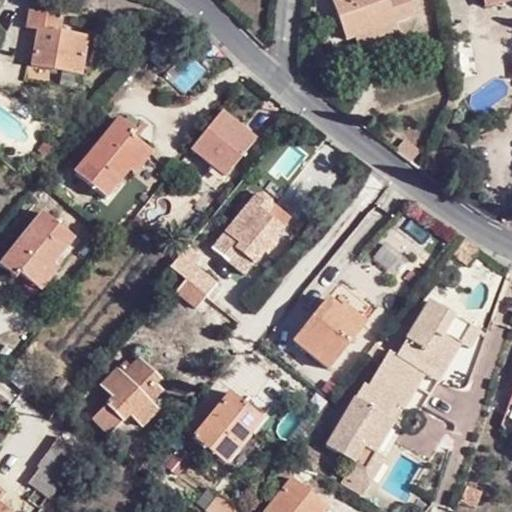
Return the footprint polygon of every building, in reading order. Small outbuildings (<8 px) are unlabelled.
[(355,37),(392,23),(414,16),(408,0),(330,0),(339,26),(349,22),(355,37)] [(511,0),(481,0),(484,9),(511,0)] [(62,18),(28,13),(27,30),(38,32),(32,69),(80,75),(85,39),(60,36),(62,18)] [(349,22),(339,26),(345,41),(355,37),(349,22)] [(392,23),(355,37),(358,47),(396,33),(392,23)] [(254,141),(220,113),(188,153),(223,181),(254,141)] [(133,135),(116,122),(71,177),(104,203),(127,175),(125,173),(142,151),(129,139),(133,135)] [(402,140),(394,151),(410,163),(418,153),(402,140)] [(151,158),(142,151),(125,173),(127,175),(133,179),(151,158)] [(461,173),(458,152),(428,156),(431,177),(461,173)] [(263,197),(252,200),(209,251),(241,279),(281,231),(263,216),(270,208),(270,203),(263,197)] [(288,221),(270,208),(263,216),(281,231),(288,221)] [(72,243),(38,216),(0,265),(0,270),(14,281),(18,277),(31,288),(49,266),(52,268),(72,243)] [(470,266),(480,251),(463,239),(453,254),(470,266)] [(186,251),(182,256),(170,272),(183,283),(203,300),(214,287),(191,267),(197,260),(186,251)] [(57,273),(52,268),(49,266),(31,288),(39,295),(57,273)] [(203,300),(183,283),(172,296),(193,313),(203,300)] [(336,312),(324,301),(289,344),(325,374),(364,326),(341,306),(336,312)] [(466,328),(423,306),(391,360),(383,356),(361,391),(357,390),(322,449),(350,467),(356,459),(366,465),(371,455),(391,424),(383,420),(391,409),(398,412),(400,414),(422,377),(427,379),(447,344),(455,348),(466,328)] [(473,333),(466,328),(455,348),(462,352),(473,333)] [(434,383),(455,348),(447,344),(427,379),(434,383)] [(158,384),(136,361),(120,376),(116,371),(97,388),(109,400),(90,421),(106,437),(127,416),(140,430),(157,413),(150,405),(152,401),(146,396),(154,388),(158,384)] [(161,395),(154,388),(146,396),(152,401),(161,395)] [(260,424),(225,395),(190,439),(223,468),(260,424)] [(391,424),(398,412),(391,409),(383,420),(391,424)] [(48,503),(82,459),(56,439),(33,469),(37,473),(27,486),(48,503)] [(338,488),(359,501),(383,461),(371,455),(366,465),(356,459),(350,467),(338,488)] [(322,511),(324,511),(286,481),(260,511),(322,511)] [(481,494),(466,487),(460,501),(474,508),(481,494)]
